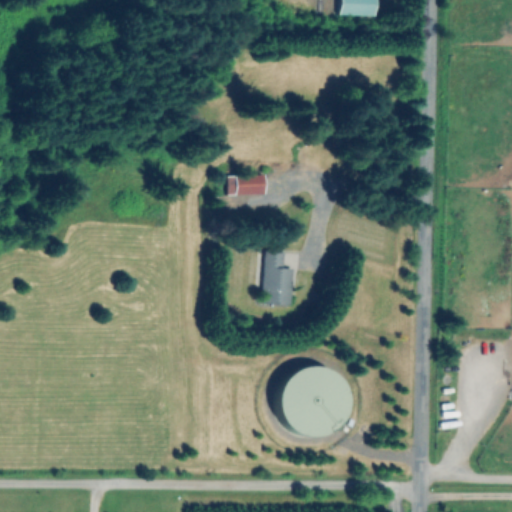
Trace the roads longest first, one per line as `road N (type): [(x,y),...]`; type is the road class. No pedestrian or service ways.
road 1 (residential): [(418,511),(428,0)]
road 2 (residential): [(0,482),(420,482)]
